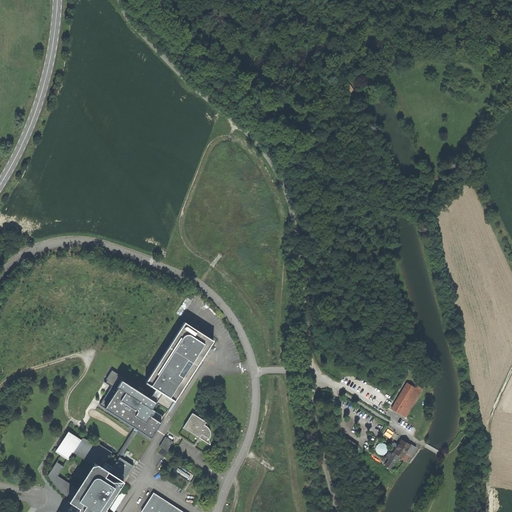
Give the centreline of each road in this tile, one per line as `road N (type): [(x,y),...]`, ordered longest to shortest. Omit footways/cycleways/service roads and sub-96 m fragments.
road 1 (unclassified): [(118,0),(277,172),(290,204),(312,401),(335,511)]
road 2 (unclassified): [(217,511),(250,435),(256,392),(241,329),(211,292),(192,277),(84,242),(42,247),(0,275)]
road 3 (primary): [(57,0),(40,97),(0,184)]
road 4 (track): [(277,172),(305,168),(403,208),(426,206),(437,175)]
